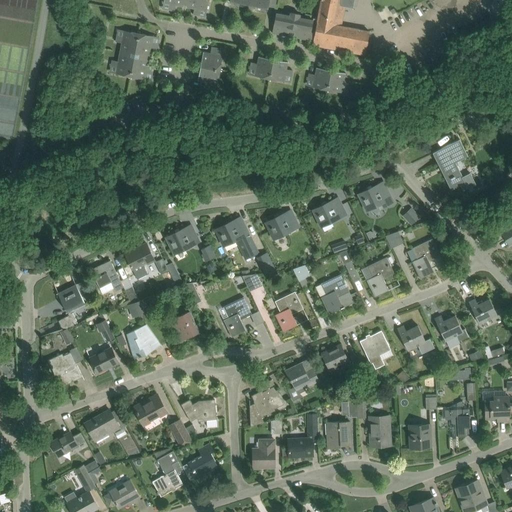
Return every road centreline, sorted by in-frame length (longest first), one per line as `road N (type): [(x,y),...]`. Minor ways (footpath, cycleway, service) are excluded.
road 1 (unclassified): [(27,278),(171,211),(316,185),(388,159)]
road 2 (unclassified): [(27,278),(9,248),(47,0)]
road 3 (residential): [(264,354),(454,282),(485,256)]
road 4 (unclassified): [(511,37),(416,97),(389,103),(388,159)]
road 5 (residential): [(29,417),(187,366)]
road 6 (residential): [(485,256),(388,159)]
road 7 (residential): [(236,497),(233,373)]
